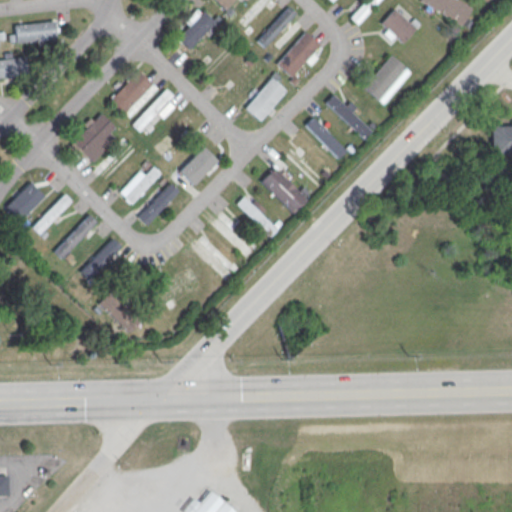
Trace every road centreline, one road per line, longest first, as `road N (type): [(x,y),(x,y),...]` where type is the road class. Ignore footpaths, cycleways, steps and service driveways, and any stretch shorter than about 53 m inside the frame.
road 1 (tertiary): [(511,36),(164,397)]
road 2 (residential): [(300,0),(338,38),(340,54),(172,236),(139,240),(38,140)]
road 3 (secondary): [(164,397),(511,389)]
road 4 (residential): [(106,12),(247,150)]
road 5 (secondary): [(0,400),(164,397)]
road 6 (track): [(164,397),(57,511)]
road 7 (residential): [(106,12),(10,114)]
road 8 (residential): [(38,140),(134,42)]
